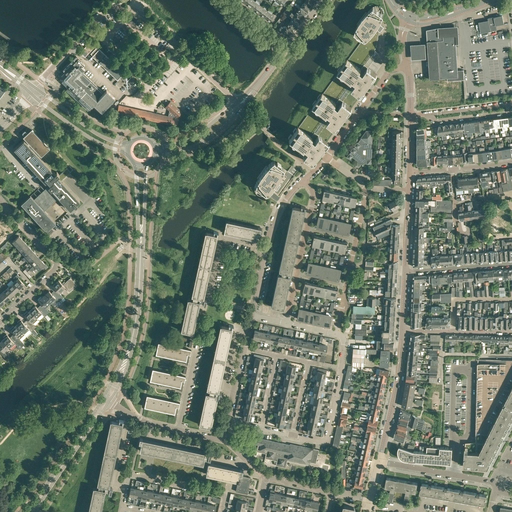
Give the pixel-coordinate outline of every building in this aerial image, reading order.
[(253,0),(252,0),(249,6),(253,9),(259,0),(256,0),(255,2),(253,0)] [(260,0),(259,0),(253,9),(257,12),(261,6),(259,4),(262,1),(260,0)] [(303,0),(299,5),(308,12),(311,7),(303,0)] [(289,5),(295,10),(304,17),(308,12),(299,5),(297,4),(296,7),(290,3),(289,5)] [(356,27),(354,32),(362,38),(365,40),(367,38),(370,35),(372,33),(374,31),(376,29),(380,31),(382,29),(384,27),(379,23),(381,20),(382,19),(383,15),(384,12),(384,10),(383,8),(381,7),(379,6),(377,5),(375,6),(373,7),(369,10),(365,14),(362,18),(359,22),(356,27)] [(261,6),(257,12),(261,15),(265,9),(266,8),(264,7),(263,8),(261,6)] [(265,9),(261,15),(265,18),(272,9),(270,7),(267,11),(265,9)] [(286,8),(285,11),(300,22),(304,17),(295,10),(293,13),(286,8)] [(272,9),(265,18),(269,21),(274,15),(271,14),(274,10),(272,9)] [(283,12),(291,19),(289,21),(297,27),(300,22),(285,11),(283,12)] [(280,17),(278,20),(285,25),(293,31),(297,27),(289,21),(281,15),(280,17)] [(489,20),(479,22),(481,33),(497,30),(496,25),(504,24),(502,16),(488,18),(489,20)] [(293,31),(285,25),(284,26),(283,25),(282,26),(281,26),(279,28),(281,30),(289,36),(293,31)] [(426,30),(429,79),(447,78),(447,81),(464,80),(463,70),(457,70),(456,44),(458,44),(457,26),(437,27),(437,28),(426,30)] [(80,52),(85,57),(97,44),(92,39),(80,52)] [(419,44),(410,44),(411,59),(420,59),(426,59),(425,43),(419,44)] [(117,80),(124,72),(99,48),(98,50),(96,48),(90,53),(92,55),(92,56),(117,80)] [(93,104),(96,107),(102,112),(115,98),(106,90),(104,93),(82,72),(85,70),(82,67),(85,64),(76,56),(63,70),(66,73),(64,75),(62,77),(62,79),(69,86),(66,89),(88,110),(93,104)] [(347,59),(337,72),(341,74),(340,74),(340,75),(340,76),(340,77),(341,77),(341,78),(342,78),(343,78),(344,78),(344,77),(345,77),(351,82),(353,80),(356,82),(351,89),(360,95),(369,84),(376,74),(367,67),(363,73),(359,71),(361,69),(347,59)] [(322,93),(312,105),(316,108),(315,108),(315,109),(315,110),(316,111),(317,112),(318,112),(319,111),(320,111),(326,116),(328,114),(331,116),(326,122),(335,129),(344,118),(351,108),(342,101),(338,107),(334,105),(336,103),(322,93)] [(169,111),(168,117),(119,105),(118,105),(118,106),(118,107),(117,112),(176,126),(178,119),(176,118),(176,117),(177,117),(182,112),(170,101),(165,107),(169,111)] [(298,127),(288,140),(292,142),(291,143),(291,144),(292,145),(293,146),(294,146),(295,146),(295,145),(296,145),(302,150),(304,148),(307,150),(303,157),(311,163),(319,152),(327,142),(318,135),(314,141),(311,139),(312,137),(298,127)] [(26,139),(25,140),(24,140),(14,149),(45,183),(46,182),(49,185),(34,199),(31,195),(30,195),(21,204),(46,231),(49,235),(54,230),(51,227),(56,223),(45,210),(59,197),(70,210),(74,206),(75,207),(78,205),(77,204),(80,201),(58,176),(60,174),(57,171),(55,173),(39,156),(40,155),(41,155),(48,148),(31,130),(31,129),(28,132),(27,131),(26,130),(23,133),(24,134),(25,135),(23,136),(26,139)] [(373,130),(366,130),(361,138),(358,143),(357,142),(354,146),(355,146),(354,148),(353,147),(351,151),(351,152),(350,153),(347,157),(350,160),(352,157),(358,161),(358,162),(357,164),(359,164),(361,164),(364,164),(364,163),(367,163),(367,164),(371,164),(371,159),(371,157),(372,157),(372,149),(371,149),(371,143),(372,143),(373,130)] [(256,183),(254,186),(254,187),(254,188),(254,189),(254,190),(255,191),(255,192),(256,193),(257,194),(258,194),(258,195),(259,195),(260,195),(261,195),(262,195),(263,195),(264,194),(265,194),(266,193),(268,191),(270,189),(272,187),(277,190),(278,188),(280,185),(276,182),(277,181),(278,180),(279,178),(280,177),(280,176),(281,174),(282,173),(282,171),(283,170),(284,168),(273,161),(270,163),(268,165),(266,167),(264,169),(262,172),(260,174),(258,177),(257,180),(256,183)] [(294,178),(300,171),(296,167),(290,175),(294,178)] [(504,169),(499,170),(503,191),(508,190),(504,169)] [(503,193),(503,191),(499,170),(494,171),(496,180),(499,180),(500,187),(498,187),(500,194),(503,193)] [(480,173),(481,180),(482,185),(485,184),(485,187),(489,186),(488,181),(487,182),(486,180),(487,180),(487,179),(486,179),(484,172),(480,173)] [(446,175),(436,176),(437,186),(439,185),(439,186),(444,186),(444,182),(446,182),(446,175)] [(464,190),(463,178),(458,178),(458,184),(455,184),(456,190),(464,190)] [(374,200),(372,200),(372,211),(380,211),(380,206),(383,206),(383,200),(375,200),(374,200)] [(390,204),(385,206),(386,209),(391,206),(394,212),(398,210),(397,208),(399,206),(396,200),(389,203),(390,204)] [(431,200),(431,205),(431,212),(452,212),(453,201),(443,200),(437,200),(433,200),(431,200)] [(279,274),(274,298),(272,307),(282,309),(289,276),(290,277),(291,275),(291,273),(289,273),(303,209),(305,209),(305,207),(301,206),(300,208),(294,207),(279,271),(282,272),(281,273),(281,274),(279,274)] [(378,238),(388,234),(386,231),(390,229),(390,228),(400,228),(400,225),(392,225),(392,224),(391,219),(373,227),(378,238)] [(226,221),(225,227),(224,231),(256,238),(257,233),(260,234),(260,230),(261,228),(258,227),(257,228),(226,221)] [(189,299),(184,323),(182,331),(192,333),(199,301),(201,302),(202,300),(216,234),(218,235),(218,232),(214,231),(213,234),(206,232),(192,299),(189,299)] [(12,242),(17,247),(23,241),(19,236),(12,242)] [(23,241),(17,247),(21,251),(28,245),(23,241)] [(28,245),(21,251),(25,256),(32,250),(28,245)] [(32,250),(25,256),(30,261),(36,255),(32,250)] [(399,252),(390,251),(390,259),(398,260),(399,252)] [(36,255),(30,261),(34,265),(40,259),(36,255)] [(33,270),(36,267),(38,270),(45,264),(40,259),(34,265),(31,268),(33,270)] [(11,267),(4,273),(9,278),(11,275),(9,273),(13,269),(11,267)] [(31,268),(27,271),(25,273),(29,278),(35,273),(33,270),(31,268)] [(15,280),(13,282),(19,289),(24,284),(18,278),(19,277),(17,274),(13,278),(15,280)] [(58,280),(52,286),(55,289),(53,291),(61,299),(63,297),(59,292),(65,287),(69,292),(77,285),(70,278),(63,285),(58,280)] [(13,282),(8,286),(14,293),(19,289),(13,282)] [(8,286),(4,291),(10,297),(14,293),(8,286)] [(4,291),(0,294),(0,296),(5,302),(10,297),(4,291)] [(49,291),(43,295),(50,303),(55,298),(59,301),(61,299),(53,291),(51,293),(49,291)] [(37,299),(38,300),(41,304),(39,306),(47,314),(50,312),(45,307),(50,303),(43,295),(42,297),(41,296),(37,299)] [(375,304),(376,299),(376,298),(367,297),(367,305),(366,305),(366,306),(354,305),(354,307),(353,313),(375,314),(375,304)] [(35,305),(30,310),(38,319),(43,314),(45,316),(47,314),(39,306),(37,308),(35,305)] [(24,314),(24,315),(28,319),(25,321),(33,329),(36,327),(33,324),(38,319),(30,310),(28,312),(27,311),(24,314)] [(441,318),(441,327),(450,327),(451,318),(448,318),(448,314),(444,314),(444,318),(441,318)] [(432,318),(431,327),(441,327),(441,318),(432,318)] [(18,323),(16,325),(24,334),(29,329),(31,331),(33,329),(25,321),(23,323),(20,319),(17,322),(18,323)] [(209,393),(207,392),(200,425),(210,427),(216,395),(218,395),(219,393),(219,392),(217,391),(231,327),(233,328),(233,325),(228,324),(228,327),(223,326),(221,325),(207,390),(210,390),(209,393)] [(20,339),(25,334),(24,334),(16,325),(14,327),(13,326),(10,329),(14,333),(12,335),(21,345),(22,346),(24,345),(24,344),(24,343),(20,339)] [(257,334),(258,331),(254,330),(252,338),(261,340),(261,336),(259,336),(260,335),(257,334)] [(266,333),(258,331),(257,334),(260,335),(259,336),(261,336),(261,340),(265,341),(266,333)] [(266,333),(265,341),(268,342),(267,344),(270,345),(271,342),(273,343),(273,339),(271,339),(272,338),(270,337),(270,333),(266,333)] [(279,335),(270,333),(270,337),(272,338),(271,339),(273,339),(273,343),(277,344),(279,335)] [(4,338),(2,340),(9,347),(10,348),(15,344),(17,346),(17,347),(19,349),(22,346),(21,345),(12,335),(9,337),(6,334),(3,337),(4,338)] [(445,334),(445,339),(449,339),(449,344),(451,344),(454,344),(454,341),(454,339),(454,334),(445,334)] [(279,335),(277,344),(285,345),(285,342),(284,341),(284,340),(282,340),(282,336),(279,335)] [(463,335),(463,340),(464,340),(464,343),(470,343),(470,340),(472,340),(472,335),(463,335)] [(291,338),(282,336),(282,340),(284,340),(284,341),(285,342),(285,345),(289,346),(291,338)] [(500,336),(499,341),(500,341),(500,344),(508,344),(509,336),(500,336)] [(291,338),(289,346),(297,348),(298,344),(296,344),(296,343),(294,342),(294,339),(291,338)] [(303,340),(294,339),(294,342),(296,343),(296,344),(298,344),(297,348),(301,349),(303,340)] [(2,340),(0,341),(0,347),(0,348),(0,352),(5,357),(7,355),(4,352),(9,347),(2,340)] [(301,349),(300,351),(306,352),(307,350),(309,351),(310,347),(308,347),(308,345),(306,345),(307,341),(303,340),(301,349)] [(380,340),(377,340),(376,349),(384,349),(390,349),(393,349),(393,341),(384,340),(380,340)] [(315,343),(307,341),(306,345),(308,345),(308,347),(310,347),(309,351),(313,352),(315,343)] [(315,343),(313,352),(321,353),(322,350),(320,349),(320,348),(318,348),(319,344),(318,344),(319,342),(316,341),(315,343)] [(156,354),(160,355),(186,360),(187,354),(190,354),(191,350),(188,349),(188,350),(188,351),(158,344),(156,354)] [(327,346),(319,344),(318,348),(320,348),(320,349),(322,350),(321,353),(325,354),(327,346)] [(353,348),(352,365),(364,366),(365,349),(353,348)] [(255,357),(253,366),(257,366),(258,364),(259,365),(259,363),(263,363),(264,359),(255,357)] [(475,443),(465,442),(463,465),(487,467),(511,418),(511,360),(506,360),(479,359),(477,359),(477,360),(477,363),(477,367),(477,371),(475,435),(475,443)] [(253,366),(252,370),(261,371),(263,363),(259,363),(259,365),(258,364),(257,366),(253,366)] [(287,364),(285,372),(289,373),(289,371),(291,372),(291,369),(295,370),(296,366),(287,364)] [(285,372),(285,376),(293,378),(295,379),(297,373),(294,373),(295,370),(291,369),(291,372),(289,371),(289,373),(285,372)] [(252,370),(251,378),(255,378),(255,376),(256,377),(257,375),(260,375),(261,371),(252,370)] [(152,371),(150,381),(180,387),(181,380),(184,381),(185,376),(182,376),(182,377),(152,371)] [(317,371),(315,379),(319,380),(320,378),(321,378),(321,376),(325,377),(326,373),(317,371)] [(251,378),(250,382),(259,383),(260,375),(257,375),(256,377),(255,376),(255,378),(251,378)] [(285,376),(283,385),(286,385),(287,383),(288,384),(289,382),(292,382),(293,378),(285,376)] [(315,379),(315,383),(323,385),(325,377),(321,376),(321,378),(320,378),(319,380),(315,379)] [(250,382),(248,390),(252,391),(252,388),(253,389),(254,387),(258,388),(259,383),(250,382)] [(283,385),(282,389),(290,390),(291,387),(294,388),(294,385),(292,384),(292,382),(289,382),(288,384),(287,383),(286,385),(283,385)] [(315,383),(313,391),(317,392),(317,390),(318,390),(319,388),(322,389),(323,385),(315,383)] [(370,384),(370,387),(371,387),(376,388),(375,391),(384,393),(384,389),(385,389),(385,388),(385,387),(370,384)] [(248,390),(247,394),(256,396),(258,388),(254,387),(253,389),(252,388),(252,391),(248,390)] [(313,391),(312,395),(314,396),(314,395),(321,397),(322,389),(319,388),(318,390),(317,390),(317,392),(313,391)] [(282,389),(280,397),(284,397),(284,395),(285,396),(286,394),(290,394),(290,390),(282,389)] [(247,394),(245,402),(249,403),(250,401),(251,401),(251,399),(255,400),(256,396),(247,394)] [(280,397),(279,401),(288,402),(290,394),(286,394),(285,396),(284,395),(284,397),(280,397)] [(314,396),(312,403),(316,404),(316,402),(318,403),(318,401),(322,401),(322,397),(321,397),(314,395),(314,396)] [(369,395),(369,396),(368,401),(373,402),(381,404),(382,398),(369,395)] [(144,407),(148,408),(174,413),(176,407),(179,407),(180,403),(177,402),(177,403),(176,404),(147,397),(144,407)] [(245,402),(245,406),(253,408),(255,400),(251,399),(251,401),(250,401),(249,403),(245,402)] [(279,401),(278,409),(281,409),(282,407),(283,408),(283,406),(287,406),(288,402),(279,401)] [(312,403),(311,408),(320,409),(322,401),(318,401),(318,403),(316,402),(316,404),(312,403)] [(245,406),(243,414),(247,415),(247,413),(248,413),(249,411),(252,412),(253,408),(245,406)] [(278,409),(277,413),(285,415),(287,406),(283,406),(283,408),(282,407),(281,409),(278,409)] [(380,409),(365,406),(364,408),(371,410),(370,413),(379,415),(380,409)] [(311,408),(310,416),(313,416),(314,414),(315,415),(315,413),(319,413),(320,409),(311,408)] [(400,408),(399,414),(409,416),(410,413),(400,408)] [(247,415),(243,414),(242,418),(251,420),(252,412),(249,411),(248,413),(247,413),(247,415)] [(277,413),(275,421),(279,422),(279,420),(280,420),(281,418),(284,419),(285,415),(277,413)] [(310,416),(309,420),(317,421),(319,413),(315,413),(315,415),(314,414),(313,416),(310,416)] [(412,414),(409,425),(411,426),(415,427),(422,429),(424,421),(420,419),(420,418),(417,417),(412,414)] [(337,424),(341,425),(346,426),(347,419),(339,417),(337,424)] [(275,421),(274,425),(283,427),(284,419),(281,418),(280,420),(279,420),(279,422),(275,421)] [(95,487),(89,511),(99,511),(104,490),(109,491),(110,487),(108,487),(122,423),(123,423),(124,421),(119,420),(119,422),(112,420),(98,485),(99,485),(98,488),(95,487)] [(304,427),(307,428),(311,428),(311,426),(312,427),(313,425),(316,425),(317,421),(309,420),(307,425),(305,425),(304,427)] [(397,423),(395,428),(401,430),(406,431),(409,433),(410,429),(411,429),(411,426),(409,425),(407,425),(407,426),(397,423)] [(307,428),(306,432),(315,434),(316,425),(313,425),(312,427),(311,426),(311,428),(307,428)] [(410,438),(413,439),(413,438),(412,438),(413,436),(411,436),(412,434),(409,433),(406,431),(401,430),(395,428),(394,433),(404,437),(410,438)] [(362,430),(361,432),(364,433),(366,433),(365,436),(373,438),(375,433),(362,430)] [(394,433),(393,438),(403,442),(404,439),(409,441),(410,438),(404,437),(394,433)] [(256,437),(255,443),(260,445),(259,449),(262,450),(261,452),(266,453),(265,458),(276,460),(276,465),(285,467),(287,460),(308,465),(309,461),(316,463),(318,449),(299,445),(297,447),(290,446),(290,444),(256,437)] [(140,449),(143,450),(204,463),(205,458),(207,459),(209,453),(205,452),(205,453),(142,440),(143,439),(140,438),(139,443),(141,443),(140,449)] [(452,448),(440,447),(423,446),(422,452),(419,451),(413,451),(412,451),(407,449),(399,446),(398,447),(398,448),(398,449),(398,450),(398,451),(398,452),(398,454),(399,455),(399,456),(400,457),(401,457),(402,458),(402,459),(403,459),(404,459),(405,460),(406,460),(451,463),(452,448)] [(206,473),(238,480),(239,475),(242,476),(243,470),(240,469),(240,470),(208,464),(206,473)] [(247,494),(251,478),(242,476),(239,475),(238,480),(236,491),(247,494)] [(392,478),(386,477),(384,487),(390,488),(390,491),(391,491),(389,502),(392,502),(395,489),(406,490),(405,493),(406,494),(407,494),(405,504),(408,505),(410,491),(416,492),(417,483),(412,482),(411,483),(407,482),(408,481),(396,479),(396,480),(392,480),(392,478)] [(421,483),(419,492),(484,504),(486,494),(421,483)] [(129,496),(132,497),(132,499),(135,499),(135,497),(137,498),(138,494),(136,493),(136,492),(134,492),(135,488),(131,487),(129,496)] [(143,490),(135,488),(134,492),(136,492),(136,493),(138,494),(137,498),(141,499),(143,490)] [(143,490),(141,499),(149,500),(150,497),(148,496),(148,495),(146,494),(147,491),(143,490)] [(155,493),(147,491),(146,494),(148,495),(148,496),(150,497),(149,500),(153,501),(155,493)] [(270,492),(268,501),(276,502),(277,499),(275,498),(275,497),(273,497),(274,493),(270,492)] [(155,493),(153,501),(161,503),(162,499),(160,499),(160,498),(158,497),(159,493),(155,493)] [(167,495),(159,493),(158,497),(160,498),(160,499),(162,499),(161,503),(165,504),(167,495)] [(282,495),(274,493),(273,497),(275,497),(275,498),(277,499),(276,502),(280,503),(282,495)] [(167,495),(165,504),(173,505),(174,502),(172,501),(172,500),(170,500),(171,496),(167,495)] [(280,503),(288,505),(289,501),(287,501),(287,500),(285,499),(286,495),(282,495),(280,503)] [(294,497),(286,495),(285,499),(287,500),(287,501),(289,501),(288,505),(292,506),(294,497)] [(179,498),(171,496),(170,500),(172,500),(172,501),(174,502),(173,505),(177,506),(179,498)] [(294,497),(292,506),(300,508),(301,504),(299,503),(299,502),(297,502),(298,498),(294,497)] [(179,498),(177,506),(186,508),(186,504),(184,504),(185,503),(182,502),(183,499),(179,498)] [(306,500),(298,498),(297,502),(299,502),(299,503),(301,504),(300,508),(304,508),(306,500)] [(191,500),(183,499),(182,502),(185,503),(184,504),(186,504),(186,508),(189,509),(191,500)] [(191,500),(189,509),(198,511),(198,507),(196,506),(196,505),(194,505),(195,501),(191,500)] [(237,500),(235,508),(239,509),(240,507),(241,507),(241,505),(248,507),(249,503),(237,500)] [(306,500),(304,508),(313,510),(313,506),(311,506),(311,505),(309,504),(310,501),(306,500)] [(203,503),(195,501),(194,505),(196,505),(196,506),(198,507),(198,511),(202,511),(203,503)] [(318,502),(310,501),(309,504),(311,505),(311,506),(313,506),(313,510),(317,511),(318,502)] [(203,503),(202,511),(203,511),(209,511),(210,510),(208,509),(208,508),(206,507),(207,504),(203,503)]
